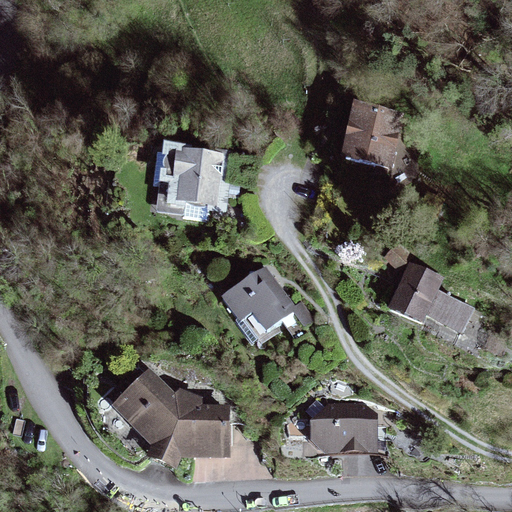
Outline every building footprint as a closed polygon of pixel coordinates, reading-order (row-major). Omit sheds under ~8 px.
[(399,118),(357,108),(350,142),(345,146),(343,154),(346,159),(346,160),(388,169),(399,118)] [(229,158),(167,151),(166,155),(158,154),(154,185),(159,186),(173,187),(171,205),(185,207),(184,218),(207,221),(208,210),(222,211),(226,185),(229,158)] [(257,162),(229,158),(226,185),(230,186),(228,200),(238,201),(240,187),(253,189),(257,162)] [(173,187),(159,186),(156,215),(184,218),(185,207),(171,205),(173,187)] [(423,203),(419,215),(433,220),(438,209),(423,203)] [(410,256),(399,246),(387,259),(398,269),(410,256)] [(440,281),(411,268),(391,311),(420,324),(424,314),(431,317),(431,318),(460,334),(466,321),(471,323),(480,314),(435,290),(440,281)] [(298,313),(265,269),(222,301),(237,321),(235,322),(252,346),(266,335),(266,336),(298,313)] [(175,403),(150,378),(118,410),(155,448),(172,442),(173,446),(226,446),(227,412),(198,412),(198,403),(182,396),(175,403)] [(328,453),(373,452),(373,419),(364,411),(327,412),(315,424),(315,441),(319,445),(319,458),(328,458),(328,453)]
